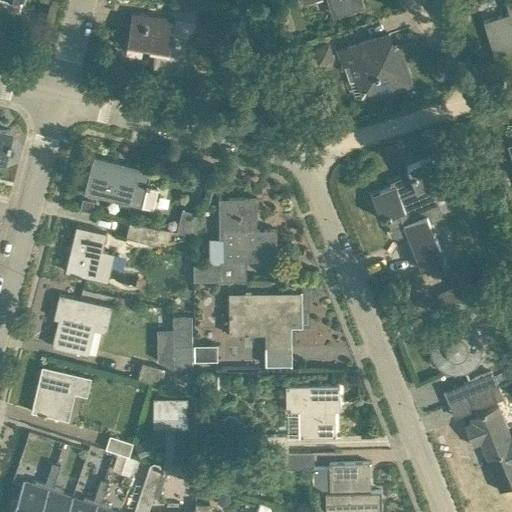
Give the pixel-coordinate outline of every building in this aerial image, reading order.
[(301,0),(302,2),(307,0),(332,0),(337,14),(365,5),(363,0),(301,0)] [(511,0),(505,0),(509,11),(484,20),(495,54),(511,48),(511,0)] [(127,42),(137,43),(155,46),(152,68),(182,73),(188,34),(173,32),(175,17),(132,10),(127,42)] [(359,86),(367,84),(370,95),(411,82),(404,62),(399,63),(389,32),(338,48),(349,81),(357,79),(359,86)] [(316,47),(320,60),(333,56),(329,43),(316,47)] [(0,166),(2,159),(3,160),(8,142),(10,143),(11,137),(9,137),(11,129),(0,126),(0,166)] [(93,154),(84,191),(142,205),(143,205),(153,208),(158,188),(147,185),(151,168),(150,168),(150,169),(93,156),(94,154),(93,154)] [(386,215),(393,231),(393,232),(394,233),(395,234),(396,234),(397,234),(399,234),(406,231),(420,266),(439,259),(439,258),(445,256),(427,212),(439,207),(430,183),(441,179),(431,155),(407,165),(410,172),(398,176),(400,181),(371,193),(381,217),(386,215)] [(211,202),(215,185),(207,183),(202,200),(211,202)] [(219,236),(224,236),(224,259),(278,258),(277,227),(257,227),(257,195),(219,196),(219,236)] [(94,199),(82,196),(79,208),(91,211),(94,199)] [(183,208),(179,221),(169,219),(166,228),(177,231),(177,230),(192,234),(198,212),(183,208)] [(126,235),(156,243),(175,240),(177,231),(166,228),(130,220),(126,235)] [(65,269),(104,278),(108,261),(99,259),(106,231),(76,223),(65,269)] [(193,279),(221,278),(220,261),(210,261),(193,261),(193,279)] [(443,305),(462,297),(456,284),(438,292),(443,305)] [(265,332),(266,363),(292,363),(291,325),(302,324),(302,290),(228,290),(229,333),(265,332)] [(106,330),(112,305),(60,292),(54,316),(59,317),(52,344),(82,351),(88,326),(106,330)] [(173,314),(174,367),(193,366),(192,314),(173,314)] [(448,322),(439,327),(434,334),(431,344),(433,353),(438,362),(446,367),(455,370),(465,368),(473,363),(479,355),(481,346),(479,336),(474,328),(467,322),(457,320),(448,322)] [(217,342),(194,343),(194,359),(218,358),(217,342)] [(161,383),(165,367),(143,361),(138,376),(161,383)] [(87,393),(91,375),(42,364),(32,409),(42,412),(42,413),(45,414),(46,412),(62,416),(69,389),(87,393)] [(463,381),(469,395),(491,385),(486,372),(463,381)] [(339,383),(286,384),(286,409),(300,409),(300,435),(335,434),(335,400),(340,400),(339,383)] [(491,385),(469,395),(474,408),(497,399),(491,385)] [(154,396),(153,425),(187,426),(188,396),(154,396)] [(500,489),(511,484),(511,437),(511,438),(498,405),(470,416),(472,420),(464,422),(473,444),(480,441),(500,489)] [(243,449),(263,448),(262,434),(262,431),(243,432),(243,449)] [(263,448),(263,451),(288,450),(287,433),(262,434),(263,448)] [(118,451),(128,454),(132,442),(111,434),(106,446),(118,451)] [(145,440),(135,445),(140,456),(150,451),(145,440)] [(314,464),(313,448),(288,449),(289,465),(314,464)] [(288,450),(263,451),(263,466),(263,467),(289,466),(288,450)] [(128,454),(118,451),(113,467),(116,468),(127,472),(130,473),(131,470),(131,468),(135,457),(128,454)] [(218,477),(217,458),(207,458),(207,477),(218,477)] [(53,460),(49,471),(57,474),(60,463),(53,460)] [(381,510),(381,488),(370,489),(370,460),(330,461),(330,490),(325,490),(326,511),(360,511),(359,511),(377,511),(378,510),(381,510)] [(195,511),(148,511),(154,494),(158,495),(167,470),(162,469),(163,466),(150,462),(133,511),(195,511)] [(39,511),(49,483),(53,484),(57,474),(49,471),(45,481),(36,478),(35,482),(24,478),(23,477),(16,498),(13,497),(9,509),(12,510),(11,511),(39,511)] [(101,477),(97,487),(105,490),(109,479),(101,477)] [(49,483),(39,511),(66,511),(73,494),(72,494),(62,491),(63,487),(53,484),(49,483)] [(73,494),(66,511),(93,511),(98,499),(102,501),(105,490),(97,487),(94,498),(85,495),(83,498),(73,495),(73,494)] [(98,499),(93,511),(121,511),(122,511),(121,510),(121,511),(110,507),(111,504),(102,501),(98,499)] [(209,511),(209,502),(195,502),(195,511),(209,511)]
